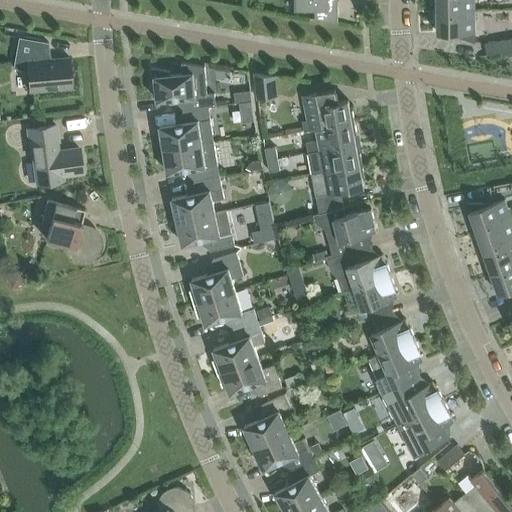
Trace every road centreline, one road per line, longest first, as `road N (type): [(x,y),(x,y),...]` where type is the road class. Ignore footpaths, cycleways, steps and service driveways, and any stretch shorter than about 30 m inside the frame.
road 1 (residential): [(235,511),(167,358),(128,204),(105,0)]
road 2 (residential): [(511,409),(445,264),(424,190),(402,75),(398,0)]
